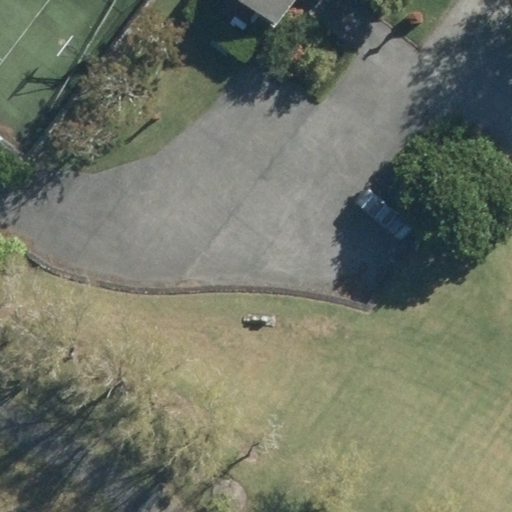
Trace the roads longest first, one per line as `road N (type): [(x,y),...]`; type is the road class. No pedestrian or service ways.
road 1 (track): [(0,189),(40,200),(210,206),(331,162),(434,94),(511,97)]
road 2 (track): [(0,441),(125,511)]
